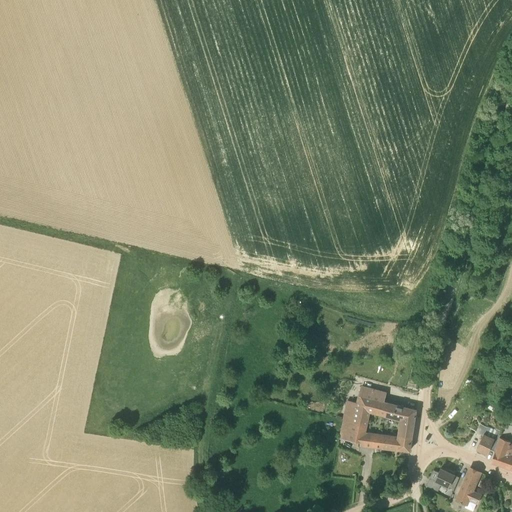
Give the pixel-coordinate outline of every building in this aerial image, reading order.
[(406,347),(395,345),(392,357),(404,359),(406,347)] [(488,393),(483,386),(477,391),(483,397),(485,395),(486,397),(489,394),(488,393)] [(399,421),(398,426),(414,429),(416,410),(382,401),(385,393),(361,387),(357,403),(348,401),(344,419),(367,425),(370,413),(399,421)] [(499,414),(502,409),(490,402),(487,408),(499,414)] [(367,432),(365,432),(367,425),(344,419),(342,430),(351,432),(350,440),(355,441),(361,442),(360,444),(410,451),(412,437),(399,435),(368,431),(367,432)] [(491,446),(496,448),(499,438),(501,430),(495,429),(493,438),(484,433),(477,449),(488,454),(491,446)] [(492,462),(509,468),(511,459),(511,443),(509,443),(510,442),(499,438),(496,448),(492,462)] [(477,502),(480,495),(471,491),(480,472),(470,467),(455,501),(465,505),(464,507),(473,511),(477,502)] [(442,483),(449,487),(455,475),(454,474),(455,472),(449,469),(448,471),(441,468),(439,472),(434,470),(426,485),(438,491),(442,483)]
